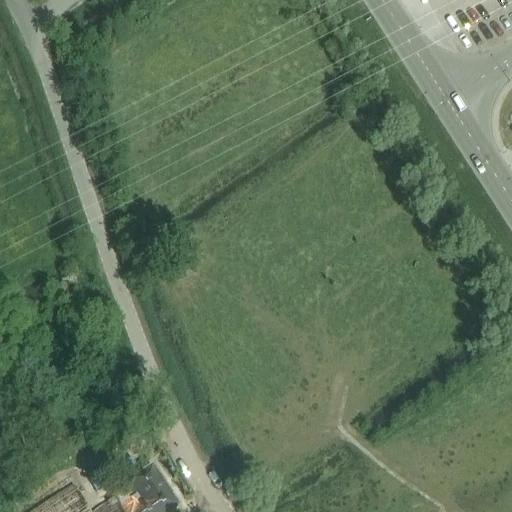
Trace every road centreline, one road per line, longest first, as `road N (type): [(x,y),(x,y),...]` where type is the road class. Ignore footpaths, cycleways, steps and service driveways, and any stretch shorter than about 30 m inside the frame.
road 1 (unclassified): [(223,511),(164,414),(39,55),(43,26),(64,0)]
road 2 (unclassified): [(511,203),(446,99)]
